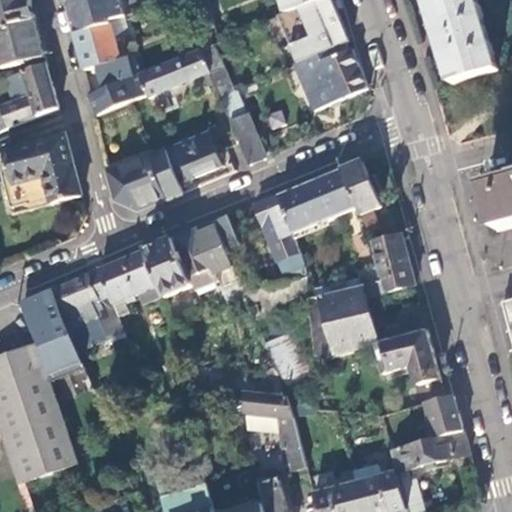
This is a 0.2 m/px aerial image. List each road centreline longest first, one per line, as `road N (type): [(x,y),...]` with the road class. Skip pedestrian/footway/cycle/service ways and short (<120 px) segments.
road 1 (residential): [(511,491),(406,116)]
road 2 (residential): [(111,245),(406,116)]
road 3 (residential): [(47,0),(111,245)]
road 4 (residential): [(406,116),(369,0)]
